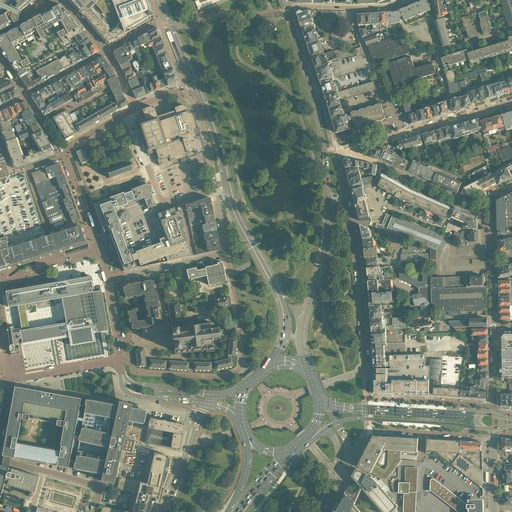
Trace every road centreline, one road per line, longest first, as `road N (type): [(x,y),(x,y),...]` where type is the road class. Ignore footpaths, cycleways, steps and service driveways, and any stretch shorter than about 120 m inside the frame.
road 1 (tertiary): [(228,185),(285,314),(267,367)]
road 2 (primary): [(327,198),(318,118),(285,8)]
road 3 (primary): [(309,374),(301,334),(327,198)]
road 4 (residential): [(363,370),(344,196)]
road 5 (residential): [(452,119),(438,52),(511,29)]
road 6 (residential): [(355,148),(363,159),(482,207)]
road 7 (residential): [(57,262),(26,170),(63,152)]
road 8 (residential): [(93,511),(96,486),(0,459)]
